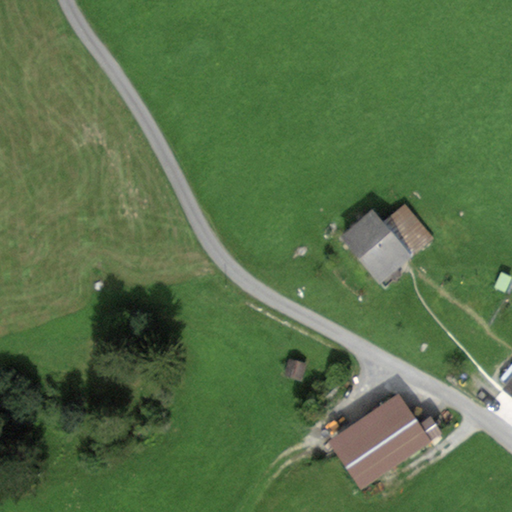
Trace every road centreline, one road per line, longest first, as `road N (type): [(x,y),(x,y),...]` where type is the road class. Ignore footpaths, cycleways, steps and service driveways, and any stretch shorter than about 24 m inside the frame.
road 1 (unclassified): [(66,0),(226,264),(511,441)]
road 2 (track): [(383,360),(263,479),(246,511)]
